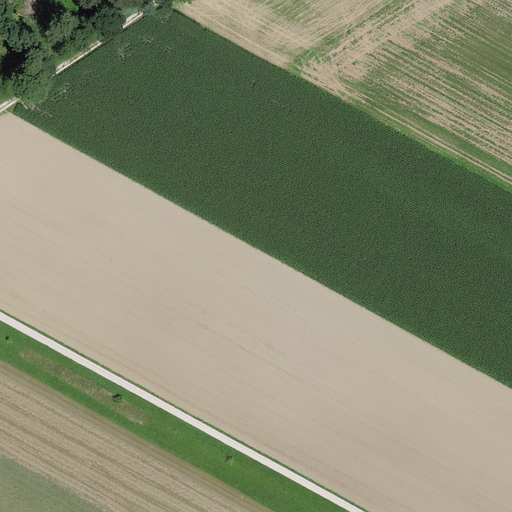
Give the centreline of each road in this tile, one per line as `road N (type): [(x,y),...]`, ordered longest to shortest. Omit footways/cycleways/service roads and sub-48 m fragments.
road 1 (track): [(358,511),(0,318)]
road 2 (track): [(156,0),(0,107)]
